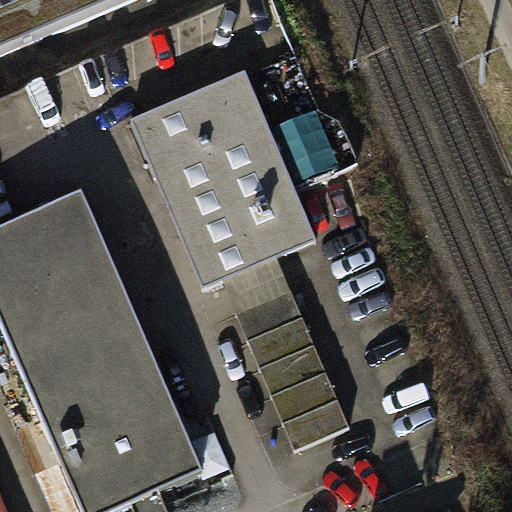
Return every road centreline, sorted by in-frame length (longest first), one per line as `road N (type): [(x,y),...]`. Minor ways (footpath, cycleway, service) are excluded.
road 1 (unknown): [(339,511),(321,440),(175,189),(142,150),(115,132),(91,129),(0,154)]
road 2 (unknown): [(0,349),(63,511)]
